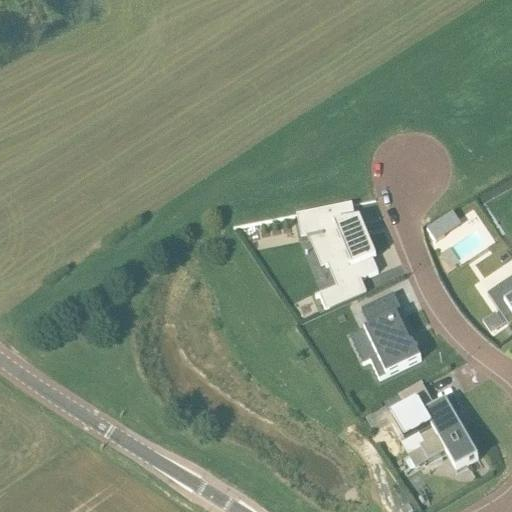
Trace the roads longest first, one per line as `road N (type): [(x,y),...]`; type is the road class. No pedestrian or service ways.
road 1 (secondary): [(239,511),(0,357)]
road 2 (residential): [(511,373),(451,320),(423,271),(407,222),(411,164)]
